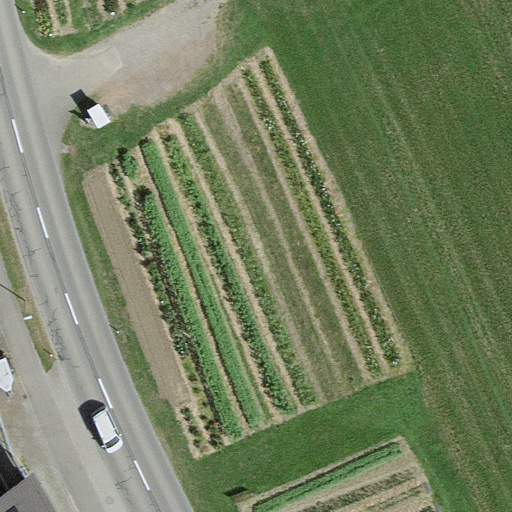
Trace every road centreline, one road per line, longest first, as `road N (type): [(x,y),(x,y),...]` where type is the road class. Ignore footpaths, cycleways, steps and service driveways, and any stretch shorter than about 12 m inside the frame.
road 1 (tertiary): [(152,511),(61,297),(0,97)]
road 2 (track): [(2,107),(52,87),(197,0)]
